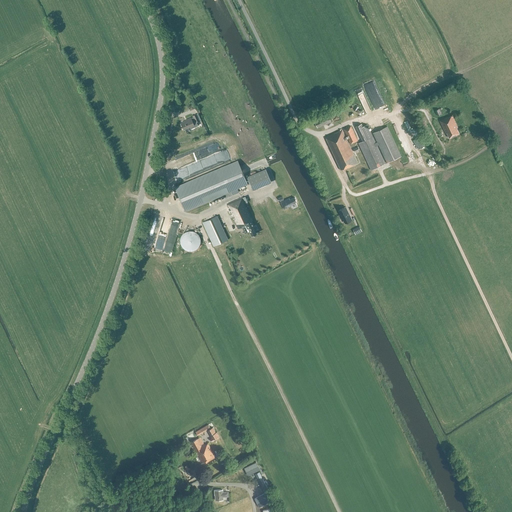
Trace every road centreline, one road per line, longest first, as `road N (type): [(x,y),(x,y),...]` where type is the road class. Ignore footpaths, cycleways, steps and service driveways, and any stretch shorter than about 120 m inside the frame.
road 1 (tertiary): [(61,415),(123,265),(140,199),(162,67),(140,0)]
road 2 (track): [(511,353),(426,174)]
road 3 (unclassified): [(237,0),(297,121)]
